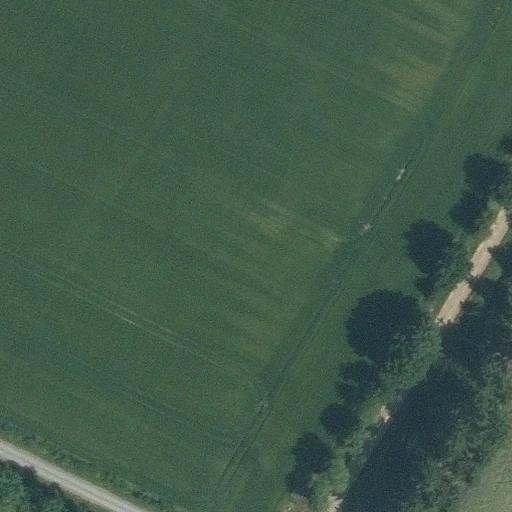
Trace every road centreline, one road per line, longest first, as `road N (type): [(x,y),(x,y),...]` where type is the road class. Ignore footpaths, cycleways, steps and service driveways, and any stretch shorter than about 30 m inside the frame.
road 1 (track): [(304,511),(511,161)]
road 2 (unclassified): [(113,511),(0,456)]
